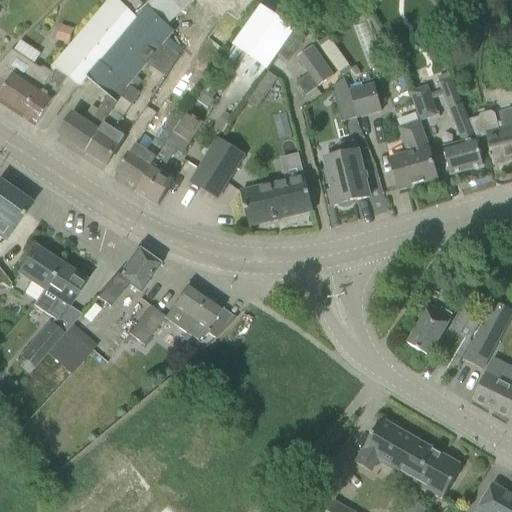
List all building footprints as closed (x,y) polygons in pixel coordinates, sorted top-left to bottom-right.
[(79,87),(87,77),(100,63),(136,18),(115,0),(110,0),(52,67),(56,70),(54,74),(50,72),(19,117),(34,127),(67,78),(79,87)] [(294,30),(260,6),(232,45),(266,70),(294,30)] [(148,7),(136,18),(100,63),(87,77),(108,95),(98,110),(92,106),(82,121),(72,114),(59,135),(86,153),(112,112),(121,98),(136,77),(147,65),(165,45),(174,34),(148,7)] [(296,31),(291,38),(300,45),(303,41),(305,38),(296,31)] [(17,41),(12,48),(30,60),(35,53),(17,41)] [(165,45),(147,65),(165,78),(179,57),(165,45)] [(332,77),(311,47),(297,57),(309,73),(296,83),(305,96),(332,77)] [(0,93),(0,103),(19,117),(50,72),(44,68),(39,68),(13,51),(0,65),(0,82),(5,86),(0,93)] [(474,139),(461,104),(450,78),(454,77),(452,72),(438,77),(440,82),(438,83),(449,108),(462,142),(443,147),(445,157),(450,176),(483,167),(475,138),(474,139)] [(268,73),(247,103),(257,110),(278,80),(268,73)] [(136,77),(121,98),(132,105),(140,93),(135,90),(142,81),(136,77)] [(357,118),(349,90),(345,79),(332,88),(342,122),(357,118)] [(374,84),(349,90),(357,118),(381,112),(374,84)] [(437,116),(427,86),(410,92),(420,121),(437,116)] [(201,93),(195,101),(208,109),(214,101),(201,93)] [(511,109),(506,111),(499,113),(501,123),(497,124),(495,115),(492,112),(481,115),(479,118),(470,120),(477,138),(486,136),(490,154),(488,154),(489,159),(491,159),(493,165),(511,160),(511,109)] [(106,166),(117,150),(125,137),(114,131),(122,118),(112,112),(86,153),(106,166)] [(186,113),(180,120),(165,146),(138,187),(134,192),(157,206),(174,179),(162,171),(175,151),(182,155),(202,124),(186,113)] [(117,174),(138,187),(165,146),(180,120),(171,114),(155,138),(146,151),(136,144),(128,157),(117,174)] [(418,122),(406,126),(399,129),(408,154),(389,159),(398,190),(437,179),(431,160),(428,146),(418,122)] [(217,139),(190,182),(218,199),(244,156),(217,139)] [(364,178),(357,150),(356,150),(353,141),(339,145),(341,155),(324,159),(327,170),(324,171),(327,184),(330,184),(332,191),(329,192),(332,207),(339,205),(339,208),(346,208),(352,204),(352,202),(369,198),(364,178)] [(249,227),(281,219),(313,212),(304,177),(240,192),(249,227)] [(12,230),(24,213),(30,205),(0,183),(0,238),(3,241),(12,230)] [(8,290),(18,297),(20,299),(31,283),(43,291),(59,266),(34,250),(18,274),(8,290)] [(136,251),(118,276),(117,278),(116,277),(97,298),(109,310),(126,290),(122,287),(125,283),(140,294),(158,267),(159,266),(136,250),(135,251),(136,251)] [(59,266),(43,291),(57,300),(47,316),(57,323),(73,300),(84,283),(59,266)] [(176,302),(171,308),(186,318),(177,330),(185,335),(177,346),(189,354),(204,333),(214,340),(234,320),(187,286),(176,302)] [(453,372),(471,341),(470,341),(485,315),(467,305),(452,330),(462,336),(445,366),(453,372)] [(150,307),(128,336),(135,341),(143,348),(164,321),(165,319),(164,318),(150,307)] [(450,320),(429,307),(407,345),(428,357),(450,320)] [(34,370),(46,356),(63,336),(48,324),(19,357),(34,370)] [(501,335),(482,325),(463,360),(482,371),(501,335)] [(509,419),(511,412),(511,368),(492,359),(472,401),(509,419)] [(443,499),(451,485),(461,467),(380,420),(362,452),(363,452),(356,464),(370,472),(377,460),(443,499)] [(261,479),(278,458),(266,448),(249,469),(261,479)] [(511,511),(511,496),(493,485),(477,511),(511,511)] [(353,511),(334,501),(327,511),(353,511)]
